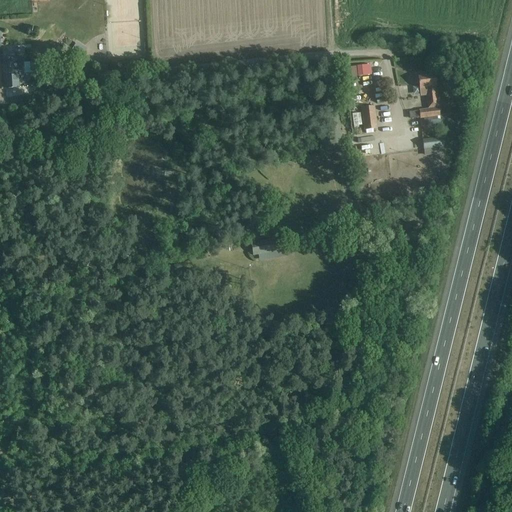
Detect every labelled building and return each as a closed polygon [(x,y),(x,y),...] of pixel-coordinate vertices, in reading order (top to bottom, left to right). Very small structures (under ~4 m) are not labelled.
[(23,49),(3,50),(6,89),(19,88),(18,76),(24,75),(23,62),(24,62),(23,49)] [(351,64),(346,70),(352,74),(356,68),(351,64)] [(370,65),(357,66),(357,76),(371,75),(370,65)] [(419,84),(419,89),(426,88),(427,96),(426,96),(427,109),(418,110),(420,119),(424,118),(424,122),(427,122),(436,121),(435,117),(440,117),(437,94),(436,87),(436,86),(435,75),(427,76),(426,71),(415,73),(417,84),(419,84)] [(362,107),(365,130),(373,129),(370,106),(362,107)] [(436,149),(435,138),(422,139),(423,150),(436,149)] [(276,252),(274,240),(256,243),(258,254),(276,252)]
